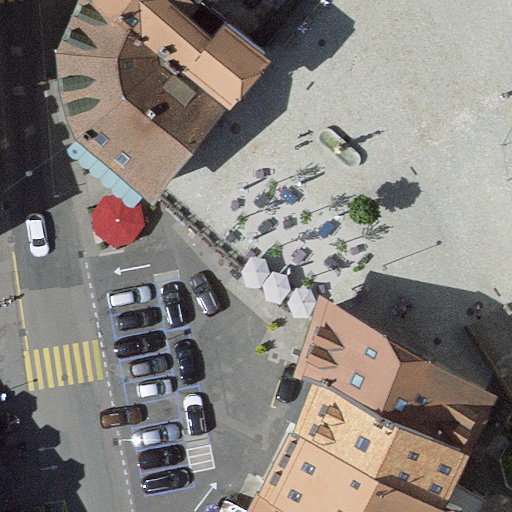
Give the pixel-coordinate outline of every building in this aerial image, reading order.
[(155,43),(103,0),(69,0),(56,40),(63,102),(82,131),(155,43)] [(103,0),(155,43),(191,0),(103,0)] [(265,51),(203,0),(191,0),(155,43),(224,101),(265,51)] [(224,101),(155,43),(82,131),(151,189),(224,101)] [(413,359),(327,311),(306,366),(321,371),(394,406),(413,359)] [(431,370),(413,359),(394,406),(462,440),(485,399),(431,370)] [(438,490),(462,440),(394,406),(321,371),(301,423),(438,490)] [(450,511),(456,503),(438,490),(301,423),(272,484),(324,511),(450,511)] [(324,511),(272,484),(264,495),(255,511),(324,511)]
